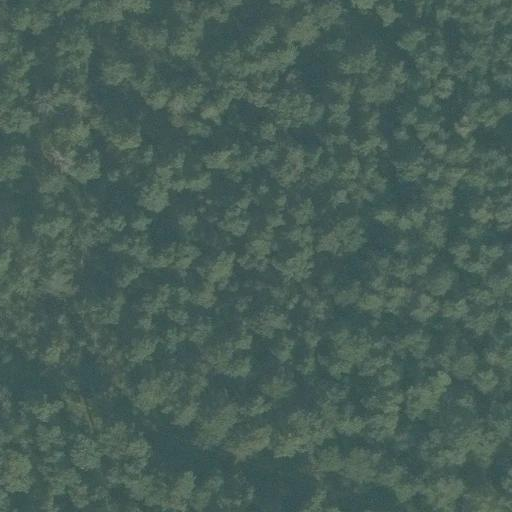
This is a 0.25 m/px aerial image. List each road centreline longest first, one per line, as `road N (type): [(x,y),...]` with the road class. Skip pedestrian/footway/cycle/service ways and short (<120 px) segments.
road 1 (track): [(54,396),(148,0)]
road 2 (track): [(390,511),(54,396)]
